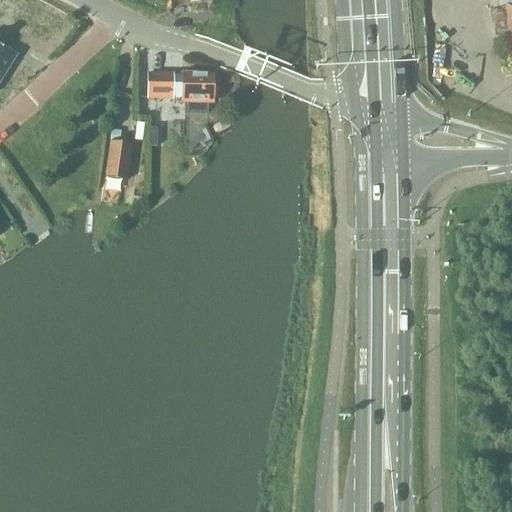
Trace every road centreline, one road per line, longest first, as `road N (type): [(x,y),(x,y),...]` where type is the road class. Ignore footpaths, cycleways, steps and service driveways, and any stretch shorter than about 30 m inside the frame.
road 1 (unclassified): [(381,114),(117,17)]
road 2 (primary): [(383,161),(387,389)]
road 3 (residential): [(117,17),(0,126)]
road 4 (tertiary): [(502,149),(381,114)]
road 5 (primary): [(402,511),(387,389)]
road 6 (primary): [(387,389),(373,511)]
road 7 (tertiary): [(383,161),(502,149)]
